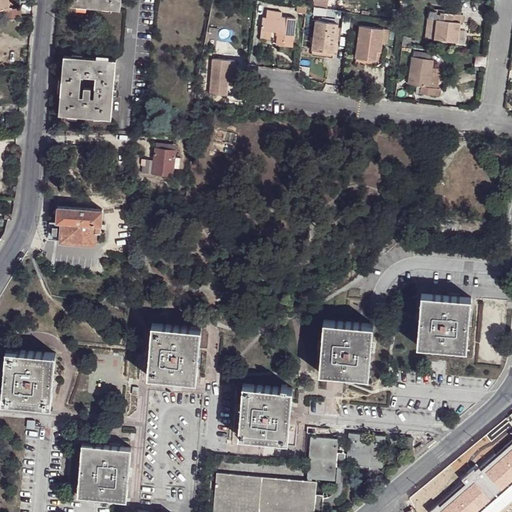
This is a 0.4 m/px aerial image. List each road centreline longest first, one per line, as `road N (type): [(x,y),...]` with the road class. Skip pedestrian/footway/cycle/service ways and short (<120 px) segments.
road 1 (unclassified): [(274,93),(489,124),(506,0)]
road 2 (residential): [(46,0),(31,194),(0,269)]
road 3 (residential): [(386,498),(511,388)]
road 4 (unclassified): [(511,270),(408,265),(395,269),(379,297)]
